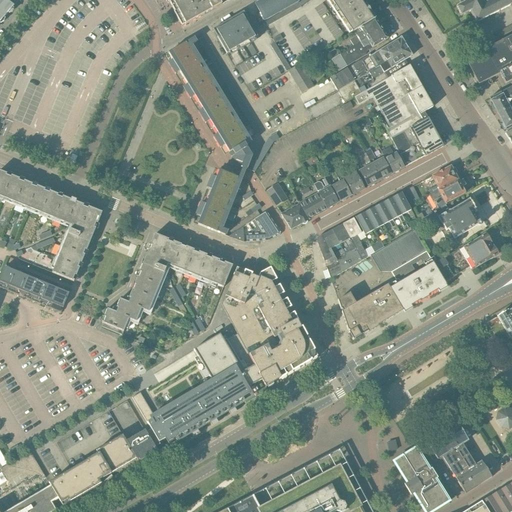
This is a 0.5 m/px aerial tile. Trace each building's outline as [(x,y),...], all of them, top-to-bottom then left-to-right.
[(0,0),(0,21),(5,15),(6,16),(14,6),(6,0),(0,0)] [(167,0),(177,16),(176,17),(182,27),(230,0),(167,0)] [(280,0),(261,0),(255,4),(260,13),(255,15),(259,23),(264,20),(298,2),(298,1),(297,0),(289,0),(282,4),(280,0)] [(343,0),(334,6),(343,19),(366,4),(362,0),(343,0)] [(511,0),(459,0),(461,4),(456,6),(461,16),(470,11),(476,23),(511,4),(511,0)] [(375,19),(366,4),(343,19),(352,33),(355,31),(375,19)] [(243,12),(237,16),(213,30),(227,54),(250,41),(257,36),(243,12)] [(354,46),(381,29),(375,19),(355,31),(357,36),(350,40),(354,46)] [(388,39),(381,29),(354,46),(347,50),(340,55),(347,67),(364,56),(366,52),(388,39)] [(505,84),(511,80),(511,35),(479,53),(473,56),(464,60),(477,86),(486,81),(490,78),(492,78),(499,74),(505,84)] [(196,43),(193,38),(168,53),(232,158),(230,163),(241,167),(246,169),(251,156),(243,144),(247,142),(189,48),(196,43)] [(367,56),(329,79),(337,91),(369,74),(380,67),(380,66),(386,62),(386,60),(407,48),(401,38),(392,43),(371,56),(370,54),(367,56)] [(337,91),(344,104),(354,98),(370,90),(381,83),(388,79),(401,71),(409,66),(405,60),(411,56),(407,48),(386,60),(386,62),(380,66),(380,67),(369,74),(337,91)] [(288,71),(293,78),(304,71),(300,64),(288,71)] [(370,90),(354,98),(358,105),(373,97),(390,128),(386,130),(391,139),(413,127),(428,119),(424,112),(433,108),(433,107),(432,107),(409,67),(410,67),(409,66),(388,79),(381,83),(370,90)] [(304,71),(293,78),(302,94),(314,87),(307,76),(312,72),(306,75),(304,71)] [(511,86),(489,98),(497,114),(511,106),(511,86)] [(353,108),(349,102),(341,107),(344,113),(353,108)] [(511,111),(511,113),(508,108),(497,114),(502,124),(501,125),(503,129),(505,129),(506,131),(511,127),(511,111)] [(413,127),(391,139),(400,155),(406,167),(425,156),(425,157),(443,147),(428,119),(413,127)] [(403,165),(399,159),(397,153),(394,155),(389,147),(381,152),(385,160),(388,165),(393,174),(394,173),(396,174),(398,172),(399,170),(404,167),(403,165)] [(384,178),(386,179),(389,177),(389,176),(391,174),(386,166),(383,160),(375,164),(373,160),(376,158),(371,150),(365,154),(371,165),(379,181),(384,178)] [(305,154),(299,157),(302,162),(308,159),(305,154)] [(370,186),(371,187),(374,185),(374,183),(379,181),(371,165),(365,154),(359,157),(363,164),(365,163),(368,168),(360,172),(363,178),(368,187),(370,186)] [(68,165),(72,167),(77,157),(73,155),(68,165)] [(358,172),(351,160),(346,163),(353,175),(351,176),(348,173),(345,175),(346,179),(345,179),(348,186),(353,195),(364,189),(356,173),(358,172)] [(429,195),(429,196),(438,191),(439,190),(451,184),(458,180),(455,175),(456,174),(457,172),(455,168),(452,167),(451,168),(451,166),(432,176),(435,183),(437,186),(429,190),(431,194),(429,195)] [(341,201),(343,202),(345,201),(346,199),(351,196),(347,187),(343,181),(344,180),(338,169),(334,171),(340,183),(332,187),(340,202),(341,201)] [(238,178),(219,170),(198,225),(225,236),(227,230),(219,227),(238,178)] [(7,174),(0,171),(0,196),(72,226),(69,234),(52,272),(74,282),(74,281),(73,280),(75,275),(76,276),(79,268),(78,267),(80,263),(81,263),(85,255),(83,255),(85,250),(87,250),(95,229),(94,228),(96,223),(97,224),(102,213),(88,207),(88,209),(83,207),(83,205),(75,202),(75,204),(70,202),(71,200),(63,197),(62,198),(57,196),(58,195),(50,192),(49,193),(44,191),(45,190),(37,186),(36,188),(32,186),(32,184),(24,181),(23,183),(19,181),(19,179),(11,176),(11,177),(6,176),(7,174)] [(328,208),(330,209),(332,207),(332,206),(338,203),(329,185),(330,184),(327,178),(322,180),(326,187),(324,188),(321,183),(318,182),(313,184),(317,191),(318,193),(319,194),(318,194),(327,209),(328,208)] [(433,213),(446,205),(446,204),(465,193),(462,188),(464,185),(462,182),(459,182),(458,180),(451,184),(439,190),(438,191),(429,196),(433,203),(428,205),(433,213)] [(288,200),(278,184),(266,191),(276,207),(288,200)] [(420,200),(413,187),(404,192),(411,205),(420,200)] [(392,198),(402,216),(407,213),(410,218),(414,216),(401,193),(392,198)] [(300,205),(308,220),(327,210),(327,209),(318,194),(298,204),(299,205),(300,205)] [(402,216),(392,198),(383,203),(392,221),(398,218),(401,223),(405,221),(402,216)] [(421,220),(424,223),(427,230),(440,222),(446,231),(449,229),(454,239),(471,229),(479,224),(471,211),(475,209),(469,200),(449,212),(446,205),(421,220)] [(383,203),(373,208),(383,226),(389,223),(392,228),(395,226),(392,221),(383,203)] [(307,221),(309,220),(308,220),(300,205),(299,205),(298,204),(291,207),(280,214),(281,214),(291,230),(302,224),(303,224),(304,224),(306,223),(307,222),(307,221)] [(373,208),(364,213),(374,231),(380,228),(383,233),(386,231),(383,226),(373,208)] [(252,234),(246,234),(247,242),(268,241),(279,235),(280,232),(266,212),(252,221),(255,227),(252,230),(252,234)] [(235,216),(228,213),(226,219),(233,222),(235,216)] [(377,236),(374,231),(364,213),(355,218),(365,236),(371,232),(374,238),(377,236)] [(354,249),(361,261),(367,257),(364,251),(356,236),(361,233),(353,219),(342,225),(355,249),(354,249)] [(424,223),(421,220),(419,221),(412,225),(415,229),(424,223)] [(350,252),(354,249),(355,249),(344,230),(342,225),(331,230),(339,244),(344,241),(350,252)] [(244,242),(241,229),(229,236),(229,237),(244,242)] [(370,255),(380,272),(391,272),(395,280),(387,284),(403,311),(429,296),(446,285),(445,282),(455,276),(444,258),(443,258),(434,264),(426,251),(413,229),(370,255)] [(339,244),(331,230),(320,236),(328,251),(331,250),(339,245),(339,244)] [(168,240),(155,234),(150,245),(152,246),(150,251),(148,250),(139,272),(141,273),(139,277),(137,277),(134,285),(136,285),(134,290),(132,290),(129,298),(131,298),(129,303),(120,299),(116,307),(117,310),(115,315),(107,311),(103,319),(105,320),(103,323),(102,322),(102,323),(104,324),(103,326),(102,326),(102,327),(122,335),(127,323),(134,326),(140,313),(147,316),(157,291),(167,265),(214,284),(223,288),(232,266),(224,263),(224,264),(219,262),(220,261),(211,257),(211,259),(206,257),(207,255),(199,252),(198,254),(193,252),(194,250),(186,247),(185,249),(181,247),(181,245),(173,242),(173,243),(168,241),(168,240)] [(463,247),(444,258),(455,276),(470,267),(471,270),(497,255),(493,247),(491,248),(488,244),(490,242),(485,234),(463,248),(463,247)] [(342,272),(361,261),(354,249),(350,252),(345,254),(344,254),(335,259),(331,250),(328,251),(320,236),(317,238),(316,240),(327,269),(331,279),(342,272)] [(375,244),(379,250),(384,247),(380,241),(375,244)] [(371,247),(364,251),(367,257),(374,253),(371,247)] [(237,268),(222,305),(233,327),(237,334),(246,351),(262,380),(265,387),(267,386),(270,384),(272,383),(274,382),(273,382),(276,380),(278,379),(278,380),(279,379),(279,380),(287,375),(286,375),(287,375),(287,374),(289,372),(291,371),(291,372),(292,372),(311,361),(311,360),(317,357),(314,352),(314,351),(309,341),(308,341),(307,338),(306,337),(307,337),(302,327),(300,328),(299,327),(301,326),(299,322),(297,323),(296,322),(298,321),(294,313),(293,312),(290,308),(291,308),(291,307),(287,299),(286,299),(286,298),(285,299),(283,295),(284,294),(283,294),(284,293),(280,285),(279,286),(279,285),(278,285),(276,281),(276,280),(277,280),(270,268),(260,274),(258,279),(257,278),(259,273),(254,271),(252,277),(251,276),(252,273),(245,270),(245,271),(237,268)] [(4,269),(3,272),(0,278),(0,287),(8,291),(14,276),(10,275),(11,271),(4,269)] [(15,273),(14,276),(8,291),(18,295),(24,280),(20,279),(22,276),(15,273)] [(25,277),(24,280),(18,295),(29,299),(35,285),(31,283),(32,280),(25,277)] [(36,282),(35,285),(29,299),(39,304),(45,289),(41,287),(43,284),(36,282)] [(182,297),(185,295),(179,284),(176,287),(182,297)] [(350,293),(338,300),(341,309),(342,311),(342,312),(344,317),(348,330),(349,332),(348,333),(349,334),(352,339),(353,340),(355,339),(359,337),(367,332),(378,326),(403,311),(387,284),(362,300),(360,297),(360,296),(353,300),(350,293)] [(46,286),(45,289),(39,304),(50,308),(56,293),(52,292),(53,289),(46,286)] [(178,307),(182,305),(173,288),(169,290),(178,307)] [(61,313),(67,298),(62,296),(64,293),(57,290),(56,293),(50,308),(61,313)] [(511,309),(507,312),(506,310),(496,317),(497,318),(490,322),(510,354),(511,352),(511,309)] [(205,330),(199,319),(195,321),(201,332),(205,330)] [(198,333),(192,322),(188,325),(194,336),(198,333)] [(140,393),(132,398),(146,420),(150,428),(151,430),(150,431),(151,431),(154,436),(158,442),(157,442),(158,443),(159,442),(160,445),(163,449),(164,448),(176,441),(177,441),(243,401),(244,401),(244,400),(245,399),(260,390),(264,387),(265,388),(265,387),(262,380),(246,351),(237,334),(225,341),(221,335),(220,334),(194,350),(194,351),(194,352),(199,360),(200,360),(211,380),(153,415),(140,394),(140,393)] [(53,393),(14,416),(31,444),(106,399),(90,371),(60,388),(61,390),(54,394),(53,393)] [(0,404),(10,398),(0,380),(0,404)] [(511,409),(504,408),(497,412),(496,421),(500,428),(509,429),(511,427),(511,409)] [(468,440),(456,421),(419,444),(426,455),(428,454),(440,474),(449,468),(465,494),(492,477),(482,461),(475,465),(462,444),(468,440)] [(145,431),(126,442),(136,458),(139,463),(157,452),(157,451),(155,448),(157,446),(160,445),(159,442),(158,443),(157,442),(158,442),(154,436),(151,431),(150,431),(151,430),(150,428),(147,429),(145,431)] [(86,460),(48,483),(63,506),(70,502),(70,503),(101,485),(100,484),(101,483),(101,482),(111,476),(110,474),(112,474),(136,460),(135,459),(136,458),(126,442),(123,435),(96,451),(98,454),(95,456),(95,455),(86,460)] [(397,449),(394,441),(387,443),(389,452),(397,449)] [(429,470),(416,448),(393,462),(407,484),(404,486),(410,495),(413,494),(424,511),(431,511),(449,501),(435,480),(437,478),(431,469),(429,470)] [(0,511),(51,511),(49,509),(50,509),(49,508),(44,500),(44,499),(43,499),(39,491),(38,490),(33,482),(33,481),(31,478),(31,477),(30,476),(29,477),(20,462),(0,473),(0,511)] [(363,511),(361,507),(362,506),(340,465),(276,499),(260,508),(253,496),(252,496),(221,511),(363,511)] [(511,482),(500,490),(511,509),(511,482)] [(510,511),(511,511),(511,509),(500,490),(481,502),(487,511),(510,511)] [(487,511),(481,502),(464,511),(487,511)]
